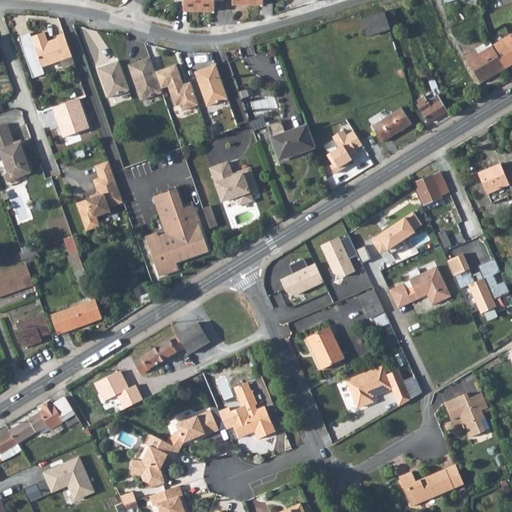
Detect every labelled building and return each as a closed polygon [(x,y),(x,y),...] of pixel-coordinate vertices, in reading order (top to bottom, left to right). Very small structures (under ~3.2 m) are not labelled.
[(197,0),(173,0),(173,2),(182,2),(182,11),(197,12),(197,0)] [(197,0),(197,12),(212,12),(213,2),(221,2),(221,0),(197,0)] [(394,10),(385,13),(389,26),(398,23),(394,10)] [(385,13),(362,21),(367,37),(390,29),(389,26),(385,13)] [(32,34),(21,38),(35,79),(46,75),(43,69),(74,58),(66,35),(58,38),(59,40),(50,43),(47,33),(33,38),(32,34)] [(511,35),(496,45),(499,55),(499,56),(506,68),(511,64),(511,35)] [(469,62),(482,83),(506,68),(499,56),(499,55),(496,45),(479,56),(469,62)] [(466,57),(469,62),(479,56),(476,51),(466,57)] [(156,71),(151,57),(130,64),(139,89),(140,89),(141,92),(140,94),(142,99),(164,92),(162,87),(156,71)] [(130,90),(120,60),(99,67),(106,87),(108,87),(109,89),(107,92),(109,97),(130,90)] [(178,64),(156,71),(162,87),(169,85),(176,105),(181,103),(183,110),(200,104),(192,81),(185,83),(178,64)] [(229,98),(217,64),(196,71),(203,92),(205,92),(206,94),(205,97),(208,105),(229,98)] [(426,101),(420,105),(420,108),(430,123),(449,112),(439,95),(442,93),(437,82),(436,80),(425,85),(430,101),(427,102),(426,101)] [(252,86),(241,90),(244,98),(255,94),(252,86)] [(52,108),(62,138),(89,128),(79,98),(52,108)] [(386,111),(370,121),(374,127),(371,129),(374,134),(376,132),(383,143),(412,124),(403,108),(390,116),(386,111)] [(282,121),(268,126),(272,138),(286,133),(282,121)] [(8,124),(0,127),(0,151),(1,151),(9,172),(7,176),(8,181),(13,183),(18,181),(20,177),(34,172),(27,161),(24,150),(25,149),(22,141),(15,144),(8,124)] [(286,133),(272,138),(280,161),(317,148),(309,125),(286,133)] [(229,160),(211,167),(223,200),(238,195),(241,203),(254,199),(251,190),(259,187),(251,166),(242,169),(243,172),(234,175),(229,160)] [(110,161),(96,166),(101,177),(114,173),(110,161)] [(501,163),(478,174),(480,180),(490,203),(505,196),(508,202),(511,200),(511,167),(504,171),(501,163)] [(442,196),(452,192),(444,171),(414,183),(424,206),(426,205),(443,198),(442,196)] [(101,177),(95,179),(99,191),(97,194),(97,196),(92,198),(78,203),(88,230),(101,225),(97,216),(112,211),(110,207),(124,202),(114,173),(101,177)] [(177,188),(155,196),(168,233),(160,236),(148,240),(161,275),(180,268),(177,261),(210,250),(194,204),(184,207),(177,188)] [(445,204),(443,198),(426,205),(429,211),(445,204)] [(212,204),(204,207),(210,221),(217,219),(212,204)] [(413,212),(371,239),(380,254),(387,250),(388,251),(416,233),(413,230),(421,225),(413,212)] [(279,213),(274,216),(278,222),(283,219),(279,213)] [(217,219),(210,221),(212,227),(219,224),(217,219)] [(339,236),(321,244),(334,271),(344,276),(356,271),(350,258),(359,254),(350,234),(341,238),(339,236)] [(102,317),(79,252),(71,255),(73,261),(69,262),(85,303),(52,315),(58,333),(92,320),(102,317)] [(465,256),(451,259),(454,271),(468,268),(465,256)] [(304,257),(288,265),(292,273),(280,279),(285,290),(296,294),(324,281),(315,262),(308,265),(304,257)] [(0,298),(35,286),(28,265),(0,275),(0,298)] [(428,295),(433,305),(451,296),(438,267),(409,280),(413,288),(406,291),(404,285),(390,291),(398,309),(428,295)] [(372,316),(384,310),(374,286),(360,293),(372,316)] [(487,309),(499,306),(495,292),(483,295),(487,309)] [(53,334),(46,314),(17,324),(26,348),(44,342),(42,338),(53,334)] [(198,323),(178,335),(185,347),(190,354),(210,343),(198,323)] [(511,336),(505,326),(493,333),(500,344),(511,336)] [(342,360),(327,328),(304,339),(320,371),(342,360)] [(185,347),(178,335),(135,361),(142,373),(185,347)] [(384,376),(379,366),(344,383),(356,407),(361,409),(368,406),(369,400),(391,389),(402,384),(395,370),(384,376)] [(120,371),(93,383),(102,402),(117,396),(123,409),(143,400),(135,385),(128,388),(120,371)] [(250,381),(235,387),(243,406),(232,410),(231,407),(222,410),(229,430),(236,427),(240,437),(250,433),(252,429),(255,427),(259,438),(276,431),(266,406),(258,409),(256,405),(258,404),(250,381)] [(402,384),(391,389),(400,407),(410,401),(402,384)] [(466,394),(443,402),(451,420),(459,417),(468,439),(485,432),(484,432),(489,430),(482,411),(489,409),(483,393),(481,394),(468,399),(466,394)] [(41,429),(43,432),(65,419),(75,413),(70,405),(65,397),(53,404),(51,401),(41,407),(43,410),(10,430),(18,443),(41,429)] [(178,423),(177,424),(179,430),(170,443),(181,449),(184,442),(193,438),(198,436),(199,438),(207,435),(201,422),(214,416),(211,409),(189,419),(186,418),(180,420),(178,423)] [(81,424),(75,413),(65,419),(71,430),(81,424)] [(214,416),(201,422),(207,435),(220,429),(214,416)] [(0,462),(2,461),(0,457),(0,453),(3,452),(8,448),(12,456),(22,450),(18,443),(10,430),(0,436),(0,462)] [(170,443),(152,434),(147,444),(150,446),(143,460),(133,460),(132,474),(142,475),(147,489),(166,482),(161,469),(168,455),(175,459),(181,449),(170,443)] [(80,457),(42,471),(51,493),(67,486),(75,501),(95,491),(80,457)] [(410,473),(397,479),(410,509),(465,487),(456,466),(422,480),(424,485),(421,487),(420,485),(416,486),(410,473)] [(180,485),(152,495),(155,505),(159,504),(162,511),(186,511),(180,496),(183,495),(180,485)] [(135,491),(122,495),(126,503),(126,504),(138,500),(135,491)] [(285,511),(306,511),(302,503),(291,507),(292,509),(285,511)]
